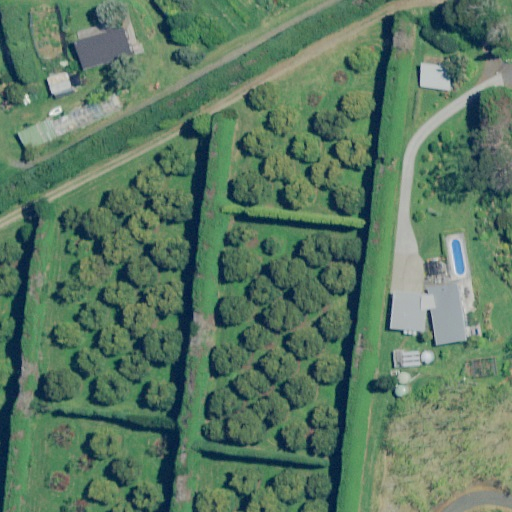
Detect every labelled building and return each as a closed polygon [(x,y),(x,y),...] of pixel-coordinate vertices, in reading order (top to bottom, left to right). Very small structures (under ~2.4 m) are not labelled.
[(456,68),(426,63),(422,86),(452,91),(456,68)] [(75,88),(70,72),(50,78),(56,94),(75,88)] [(121,107),(115,93),(86,107),(72,114),(55,122),(62,135),(121,107)] [(55,122),(54,118),(26,132),(20,120),(13,124),(19,135),(21,134),(30,152),(62,137),(62,135),(55,122)] [(463,282),(431,288),(432,294),(431,294),(399,291),(397,329),(429,331),(430,310),(434,309),(441,347),(473,341),(463,282)] [(423,367),(423,352),(405,352),(406,367),(423,367)]
